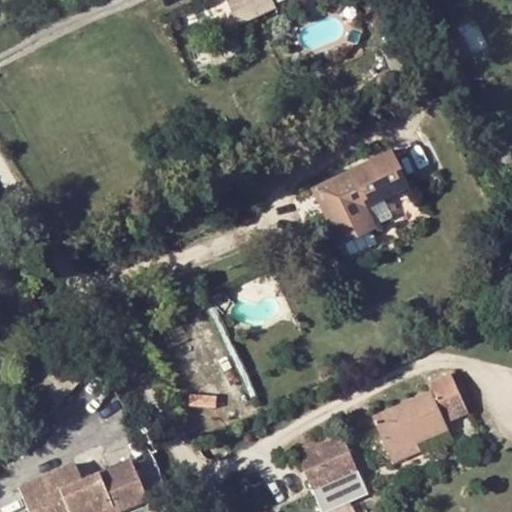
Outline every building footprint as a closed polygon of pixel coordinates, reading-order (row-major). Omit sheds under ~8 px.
[(320,146),(321,132),(249,168),(263,193),(320,146)] [(377,157),(396,195),(413,187),(395,149),(377,157)] [(377,157),(331,179),(339,197),(322,205),(342,245),(377,226),(368,207),(396,195),(377,157)] [(322,205),(339,197),(331,179),(314,187),(322,205)] [(370,418),(388,454),(413,442),(447,425),(444,418),(468,407),(450,370),(425,382),(429,391),(370,418)] [(297,454),(320,503),(343,492),(336,477),(357,467),(342,433),(297,454)] [(417,451),(413,442),(388,454),(392,463),(417,451)] [(125,511),(149,502),(130,460),(81,481),(76,462),(17,488),(27,511),(125,511)]
